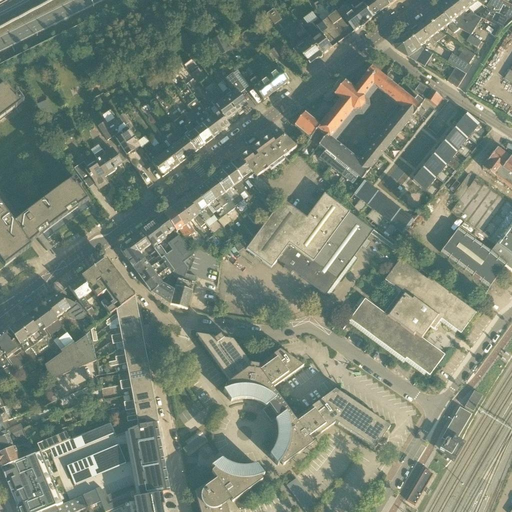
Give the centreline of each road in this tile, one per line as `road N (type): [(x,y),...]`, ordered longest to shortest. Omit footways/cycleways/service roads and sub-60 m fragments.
road 1 (tertiary): [(103,241),(370,44)]
road 2 (unknown): [(506,317),(425,246),(501,128)]
road 3 (unclassified): [(181,511),(153,363),(156,316)]
road 4 (unclassified): [(370,44),(511,134)]
road 5 (unclassified): [(316,331),(272,335),(156,316)]
road 6 (unclassified): [(437,410),(316,331)]
road 7 (tertiary): [(103,241),(0,316)]
road 8 (unclassified): [(511,312),(437,410)]
